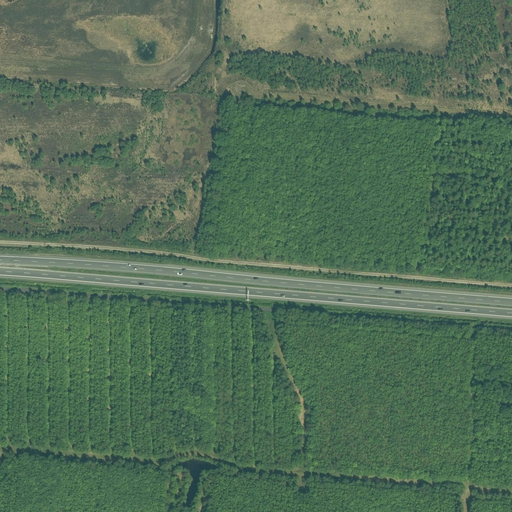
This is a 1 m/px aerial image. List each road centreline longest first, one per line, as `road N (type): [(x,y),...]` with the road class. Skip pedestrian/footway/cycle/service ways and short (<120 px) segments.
road 1 (track): [(511,492),(256,470),(198,453),(145,461),(0,449)]
road 2 (track): [(0,243),(511,285)]
road 3 (trunk): [(511,302),(0,260)]
road 4 (trunk): [(0,272),(511,313)]
